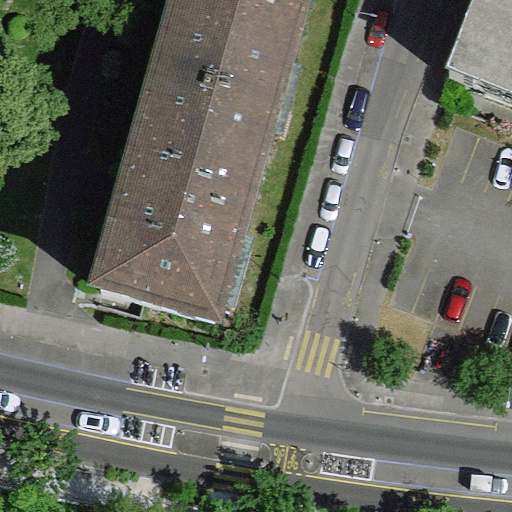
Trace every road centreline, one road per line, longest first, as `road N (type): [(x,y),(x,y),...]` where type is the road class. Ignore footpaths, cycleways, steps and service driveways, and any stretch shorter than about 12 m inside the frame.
road 1 (residential): [(421,0),(295,429)]
road 2 (tertiary): [(0,369),(295,429)]
road 3 (tertiary): [(295,429),(511,458)]
